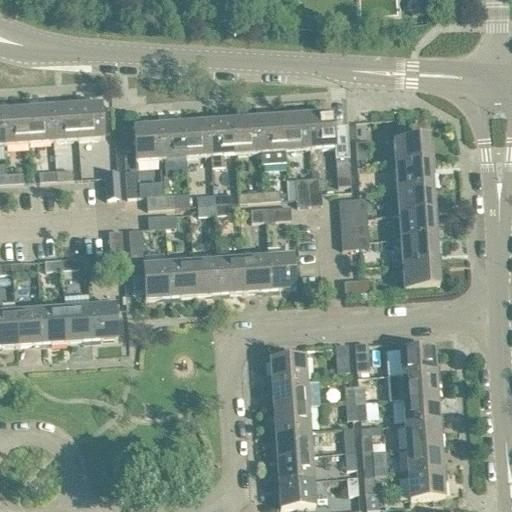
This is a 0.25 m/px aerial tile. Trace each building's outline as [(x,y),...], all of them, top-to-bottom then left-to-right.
[(75,110),(77,144),(103,143),(101,108),(75,110)] [(52,146),(77,144),(75,110),(49,111),(52,146)] [(27,148),(52,146),(49,111),(25,113),(27,148)] [(0,121),(2,150),(27,148),(25,113),(0,114),(0,121)] [(333,131),(332,117),(307,119),(309,153),(335,151),(336,162),(348,161),(347,130),(333,131)] [(284,155),(309,153),(307,119),(282,120),(284,155)] [(260,168),(285,166),(284,155),(282,120),(257,122),(260,157),(260,168)] [(235,158),(260,157),(257,122),(232,124),(235,158)] [(224,171),(223,159),(235,158),(232,124),(208,126),(210,160),(211,160),(212,172),(224,171)] [(185,162),(210,160),(208,126),(183,127),(185,162)] [(161,164),(185,162),(183,127),(158,129),(161,164)] [(161,164),(158,129),(132,131),(135,165),(155,164),(161,164)] [(395,170),(430,168),(428,141),(393,144),(395,170)] [(357,163),(367,162),(366,145),(356,146),(357,163)] [(397,195),(431,192),(430,168),(395,170),(397,195)] [(55,186),(72,184),(72,175),(54,176),(55,186)] [(126,203),(139,202),(137,175),(124,176),(126,203)] [(39,187),(55,186),(54,176),(39,177),(39,187)] [(106,204),(119,203),(117,176),(104,177),(106,204)] [(5,189),(23,187),(22,177),(4,179),(5,189)] [(309,210),(321,209),(319,182),(307,183),(309,210)] [(336,196),(349,195),(348,182),(341,183),(336,189),(336,196)] [(296,211),(309,210),(307,183),(294,184),(296,211)] [(398,218),(433,216),(431,192),(397,195),(398,218)] [(263,206),(280,205),(279,195),(262,196),(263,206)] [(246,207),(263,206),(262,196),(246,197),(246,207)] [(229,198),(213,199),(214,209),(230,208),(229,198)] [(197,210),(214,209),(213,199),(196,201),(197,210)] [(147,214),(174,212),(173,200),(146,201),(147,214)] [(339,218),(366,216),(365,203),(338,204),(339,218)] [(214,219),(231,218),(230,208),(214,209),(214,219)] [(198,220),(214,219),(214,209),(197,210),(198,220)] [(264,226),(290,224),(289,211),(263,213),(264,226)] [(251,227),(264,226),(263,213),(250,214),(251,227)] [(340,230),(367,229),(366,216),(339,218),(340,230)] [(400,244),(435,241),(433,216),(398,218),(400,244)] [(148,234),(175,232),(174,219),(147,221),(148,234)] [(341,243),(368,241),(367,229),(340,230),(341,243)] [(130,262),(142,261),(141,234),(128,235),(130,262)] [(110,263),(123,263),(121,236),(108,237),(110,263)] [(341,254),(358,253),(368,252),(368,241),(341,243),(341,254)] [(402,268),(436,266),(435,241),(400,244),(402,268)] [(279,260),(278,251),(267,251),(268,261),(267,261),(269,296),(295,294),(293,259),(279,260)] [(244,297),(269,296),(267,261),(242,263),(244,297)] [(61,275),(78,273),(77,263),(60,265),(61,275)] [(220,299),(244,297),(242,263),(217,264),(220,299)] [(195,301),(220,299),(217,264),(193,266),(195,301)] [(45,276),(61,275),(60,265),(44,266),(45,276)] [(170,302),(195,301),(193,266),(168,268),(170,302)] [(404,294),(438,292),(436,266),(402,268),(404,294)] [(12,278),(28,277),(28,267),(11,268),(12,278)] [(0,278),(12,278),(11,268),(0,268),(0,278)] [(144,304),(170,302),(168,268),(142,270),(144,304)] [(344,298),(345,298),(371,297),(370,284),(343,286),(344,298)] [(2,317),(2,306),(0,304),(0,351),(17,350),(14,316),(2,317)] [(91,345),(117,343),(114,309),(89,311),(91,345)] [(66,347),(91,345),(89,311),(64,312),(66,347)] [(41,349),(66,347),(64,312),(39,314),(41,349)] [(17,350),(41,349),(39,314),(14,316),(17,350)] [(356,375),(369,375),(367,348),(354,349),(356,375)] [(336,377),(349,376),(347,349),(334,350),(336,377)] [(401,380),(435,378),(433,352),(399,354),(401,380)] [(271,389),(306,387),(304,360),(269,363),(271,389)] [(389,405),(402,404),(437,402),(435,378),(401,380),(387,381),(389,405)] [(319,409),(318,386),(306,387),(271,389),(273,414),(308,411),(307,410),(319,409)] [(355,408),(365,407),(364,390),(353,391),(355,408)] [(345,409),(355,408),(353,391),(344,392),(345,409)] [(404,429),(439,426),(437,402),(402,404),(404,429)] [(365,408),(365,407),(355,408),(356,425),(377,423),(375,408),(365,408)] [(346,425),(356,425),(355,408),(345,409),(346,425)] [(274,438),(309,436),(308,411),(273,414),(274,438)] [(406,454),(440,452),(439,426),(404,429),(406,454)] [(343,441),(344,458),(355,458),(353,432),(343,433),(343,441)] [(276,463),(311,461),(309,436),(274,438),(276,463)] [(362,457),(372,456),(371,439),(360,440),(362,457)] [(407,479),(442,476),(440,452),(406,454),(407,479)] [(363,477),(373,477),(372,456),(362,457),(363,477)] [(346,475),(356,474),(355,458),(344,458),(346,475)] [(278,488),(313,486),(311,461),(276,463),(278,488)] [(409,504),(424,503),(444,502),(442,476),(407,479),(409,504)] [(364,499),(375,498),(373,477),(363,477),(364,499)] [(347,500),(358,499),(356,482),(346,483),(347,500)] [(279,511),(298,511),(300,511),(315,511),(313,486),(278,488),(279,511)]
